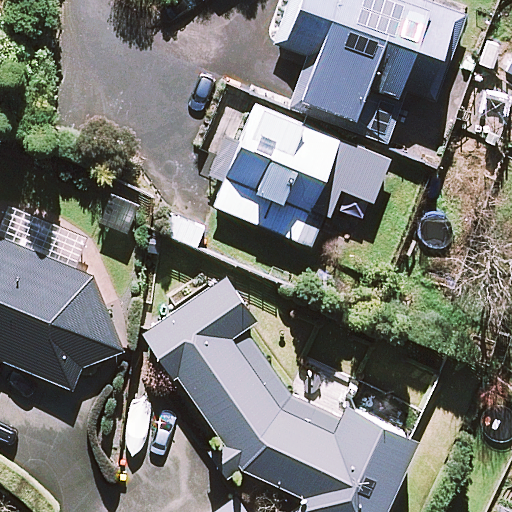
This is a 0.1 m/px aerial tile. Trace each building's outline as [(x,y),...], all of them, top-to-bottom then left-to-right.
[(443,0),(295,0),(280,43),(348,67),(343,79),(404,100),(408,88),(444,100),(449,86),(470,93),(479,66),(458,59),(475,11),(443,0)] [(349,135),(263,101),(221,205),(319,245),(337,202),(324,197),(349,135)] [(0,379),(9,358),(81,387),(90,364),(132,348),(103,274),(0,232),(0,379)] [(183,376),(186,373),(231,436),(215,447),(236,476),(250,466),(310,492),(304,506),(318,511),(389,511),(424,432),(355,402),(343,429),(292,407),(239,335),(267,315),(234,270),(150,331),(183,376)] [(218,511),(258,511),(245,493),(218,511)]
